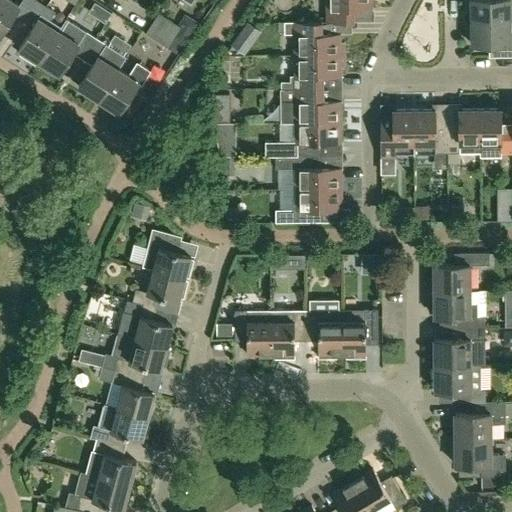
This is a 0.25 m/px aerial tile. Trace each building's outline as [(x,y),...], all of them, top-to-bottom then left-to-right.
[(0,0),(0,34),(13,14),(22,20),(35,0),(21,0),(18,5),(9,0),(0,0)] [(37,60),(38,61),(60,26),(49,19),(54,11),(36,0),(35,0),(22,20),(32,26),(18,48),(21,50),(19,54),(34,64),(37,60)] [(371,9),(371,0),(326,0),(326,9),(328,9),(328,21),(329,21),(361,21),(361,9),(371,9)] [(511,0),(470,0),(470,20),(510,20),(511,20),(511,0)] [(158,13),(151,24),(172,37),(184,44),(186,40),(198,21),(185,14),(177,25),(158,13)] [(65,18),(60,26),(38,61),(59,74),(72,52),(82,58),(95,37),(65,18)] [(511,20),(510,20),(470,20),(471,43),(497,43),(497,56),(511,55),(511,20)] [(294,34),(295,55),(345,54),(345,41),(340,42),(340,33),(329,33),(329,21),(328,21),(278,21),(278,31),(284,31),(284,34),(294,34)] [(172,37),(151,24),(145,33),(166,47),(178,54),(184,44),(172,37)] [(115,34),(110,41),(127,51),(131,44),(115,34)] [(238,35),(231,44),(233,45),(245,54),(251,45),(239,36),(238,35)] [(98,99),(117,68),(125,56),(95,37),(82,58),(91,64),(78,86),(98,99)] [(345,54),(295,55),(295,75),(288,75),(288,81),(281,81),(281,82),(320,82),(320,76),(340,76),(340,67),(345,67),(345,54)] [(117,68),(98,99),(118,112),(137,82),(141,85),(148,73),(147,68),(141,65),(137,66),(130,76),(117,68)] [(321,100),(320,82),(281,82),(281,122),(295,121),(341,121),(340,100),(321,100)] [(447,122),(447,152),(480,152),(480,156),(480,108),(459,109),(459,122),(447,122)] [(501,152),(511,151),(511,121),(501,121),(501,108),(480,108),(480,156),(501,156),(501,152)] [(393,109),(393,113),(381,114),(381,153),(414,153),(414,109),(393,109)] [(414,153),(447,152),(447,122),(435,122),(435,109),(414,109),(414,153)] [(275,155),(297,155),(321,155),(321,143),(341,142),(341,121),(295,121),(296,141),(265,141),(265,155),(275,155)] [(215,123),(214,123),(216,138),(218,137),(235,137),(235,123),(215,123)] [(296,188),(341,188),(341,166),(321,167),(321,155),(297,155),(275,155),(275,168),(296,168),(296,188)] [(341,209),(341,188),(296,188),(296,210),(276,210),(276,222),(322,221),(322,209),(341,209)] [(497,220),(497,221),(511,220),(511,209),(497,210),(497,220)] [(382,222),(396,223),(396,211),(383,211),(382,222)] [(152,268),(185,277),(185,276),(189,277),(194,259),(190,258),(191,254),(177,251),(182,235),(152,227),(147,247),(133,243),(129,259),(143,262),(142,266),(152,269),(152,268)] [(434,290),(470,290),(470,264),(489,264),(489,252),(459,252),(459,263),(434,264),(434,290)] [(271,255),(271,269),(283,269),(283,255),(271,255)] [(132,300),(156,307),(159,295),(179,300),(180,297),(183,298),(188,280),(184,279),(185,277),(152,268),(152,269),(146,291),(135,288),(132,300)] [(470,290),(434,290),(434,292),(429,292),(429,312),(434,312),(434,316),(459,315),(459,327),(484,327),(484,315),(477,315),(477,303),(470,303),(470,290)] [(153,318),(156,307),(132,300),(118,296),(115,308),(140,315),(134,337),(166,346),(173,323),(153,318)] [(377,333),(377,308),(341,309),(342,320),(342,353),(365,353),(365,333),(377,333)] [(270,309),(247,309),(234,310),(235,334),(247,334),(247,354),(270,354),(270,320),(270,309)] [(270,320),(270,354),(274,354),(274,358),(294,358),(294,334),(306,334),(306,309),(270,309),(270,320)] [(306,309),(306,334),(318,334),(318,358),(338,358),(338,353),(342,353),(342,320),(341,309),(306,309)] [(484,327),(459,327),(459,338),(434,338),(434,342),(429,342),(429,362),(434,362),(434,364),(470,364),(470,351),(485,350),(484,338),(484,327)] [(102,366),(138,375),(141,364),(160,369),(161,365),(165,366),(170,348),(166,347),(166,346),(134,337),(127,336),(118,333),(112,354),(106,352),(105,354),(82,348),(79,360),(102,366)] [(485,401),(485,389),(480,390),(480,364),(470,364),(434,364),(434,390),(460,390),(460,401),(480,401),(485,401)] [(122,384),(116,406),(148,415),(154,392),(135,387),(138,375),(102,366),(98,377),(122,384)] [(455,438),(491,438),(491,423),(505,423),(505,401),(485,401),(480,401),(480,412),(455,412),(455,438)] [(96,438),(120,444),(125,446),(128,434),(142,438),(148,415),(116,406),(104,403),(98,426),(93,424),(90,436),(96,438)] [(117,456),(120,444),(96,438),(90,462),(100,465),(98,475),(130,484),(136,461),(117,456)] [(491,454),(491,438),(455,438),(455,464),(480,464),(480,475),(505,475),(505,463),(505,453),(491,454)] [(352,480),(369,509),(389,497),(395,507),(406,501),(393,479),(383,486),(373,468),(352,480)] [(77,508),(97,511),(102,511),(105,502),(124,507),(130,484),(98,475),(97,476),(79,471),(74,493),(69,492),(65,506),(77,508)] [(338,511),(364,511),(369,509),(352,480),(332,492),(342,510),(338,511)]
